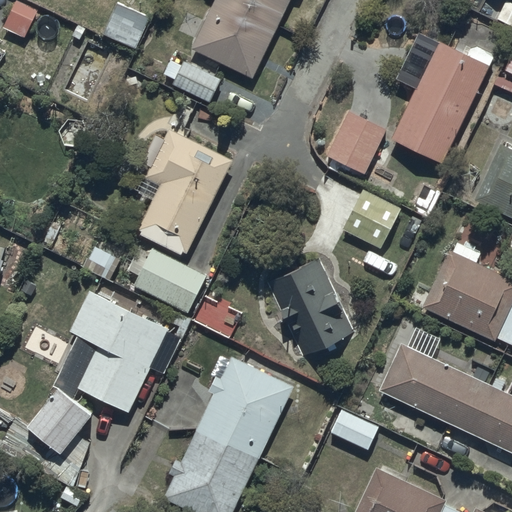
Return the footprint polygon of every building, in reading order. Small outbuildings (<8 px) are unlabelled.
[(16,0),(14,0),(3,28),(26,38),(37,9),(16,0)] [(150,15),(117,0),(103,32),(136,47),(150,15)] [(214,0),(192,48),(252,77),(288,0),(214,0)] [(415,86),(391,136),(442,161),(494,52),(471,41),(465,52),(418,29),(395,76),(415,86)] [(172,84),(209,101),(211,97),(227,105),(235,87),(220,80),(221,77),(184,59),(172,84)] [(326,153),(365,172),(387,128),(348,109),(326,153)] [(137,228),(185,252),(232,157),(170,126),(146,173),(161,180),(137,228)] [(511,147),(500,142),(474,199),(511,216),(511,147)] [(342,228),(381,248),(401,207),(363,187),(342,228)] [(511,276),(477,261),(481,252),(457,241),(453,249),(448,247),(421,306),(496,340),(498,336),(511,342),(511,276)] [(131,285),(188,312),(206,273),(150,246),(131,285)] [(267,280),(302,355),(352,332),(317,257),(267,280)] [(78,386),(128,410),(169,327),(90,288),(69,330),(77,334),(53,382),(75,393),(78,386)] [(379,389),(511,451),(511,393),(401,342),(379,389)] [(163,496),(196,511),(232,511),(294,385),(230,354),(228,357),(222,354),(205,387),(215,392),(181,459),(175,456),(168,471),(174,474),(163,496)] [(92,411),(56,384),(26,423),(61,451),(92,411)] [(330,431),(367,448),(378,425),(341,408),(330,431)] [(353,511),(488,511),(475,506),(472,511),(463,511),(445,503),(446,499),(376,465),(353,511)]
